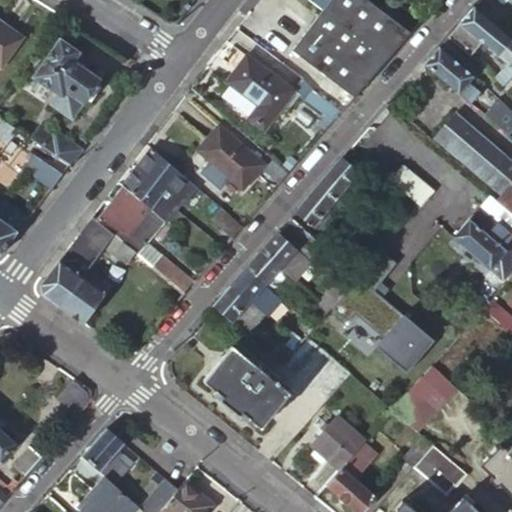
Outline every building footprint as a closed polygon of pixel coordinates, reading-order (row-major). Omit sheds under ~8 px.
[(353,99),(408,36),(362,0),(330,0),(323,10),(292,50),(353,99)] [(307,0),(309,1),(309,0),(311,0),(323,10),(330,0),(307,0)] [(511,3),(511,0),(494,0),(505,12),(511,3)] [(507,35),(473,7),(458,24),(480,43),(496,56),(511,38),(507,35)] [(0,44),(10,30),(0,23),(0,44)] [(480,43),(458,24),(445,40),(468,58),(480,43)] [(511,68),(511,39),(511,38),(496,56),(506,64),(511,68)] [(72,61),(78,53),(58,39),(31,76),(55,93),(48,103),(70,119),(83,101),(87,100),(88,101),(99,87),(97,86),(96,82),(98,80),(72,61)] [(438,47),(422,65),(470,103),(478,93),(466,83),(472,77),(472,76),(438,47)] [(272,119),(292,93),(245,56),(226,83),(257,107),(247,120),(261,131),(272,119)] [(502,85),(511,73),(511,68),(506,64),(494,79),(502,85)] [(332,108),(312,92),(304,102),(324,118),(332,108)] [(483,114),(507,134),(511,127),(511,114),(496,99),(483,114)] [(511,215),(511,163),(453,113),(432,138),(499,193),(493,200),(511,215)] [(16,130),(0,119),(0,140),(5,144),(9,139),(16,130)] [(208,159),(228,176),(242,189),(262,166),(219,126),(198,150),(208,159)] [(36,127),(29,138),(68,164),(79,150),(51,131),(48,135),(36,127)] [(190,212),(205,195),(150,148),(121,186),(149,210),(153,205),(165,191),(172,197),(190,212)] [(50,188),(61,174),(32,155),(22,169),(28,173),(50,188)] [(341,158),(325,177),(360,205),(364,200),(356,192),(360,187),(350,179),(356,172),(341,158)] [(218,188),(228,176),(208,159),(198,171),(218,188)] [(278,183),(287,173),(274,161),(265,171),(278,183)] [(0,187),(6,191),(22,169),(14,163),(0,181),(0,187)] [(400,164),(386,180),(407,197),(417,206),(431,190),(400,164)] [(28,173),(22,169),(6,191),(11,196),(28,173)] [(325,177),(294,214),(310,228),(311,227),(316,231),(329,215),(324,211),(331,202),(338,207),(335,211),(342,217),(345,213),(355,221),(356,219),(364,208),(360,205),(325,177)] [(149,210),(121,186),(96,219),(113,235),(121,242),(134,254),(137,256),(164,223),(149,210)] [(153,205),(161,211),(172,197),(165,191),(153,205)] [(395,232),(417,206),(407,197),(385,223),(395,232)] [(502,279),(511,268),(511,216),(487,197),(451,238),(502,279)] [(27,219),(0,199),(0,253),(18,231),(27,219)] [(164,223),(169,218),(161,211),(153,205),(149,210),(164,223)] [(429,216),(417,206),(395,232),(389,239),(401,249),(429,216)] [(378,232),(385,223),(364,208),(356,219),(370,229),(374,228),(378,232)] [(232,239),(242,227),(221,209),(211,221),(232,239)] [(96,219),(91,216),(40,284),(41,294),(59,307),(91,265),(104,248),(113,235),(96,219)] [(289,220),(276,234),(302,256),(305,259),(318,244),(289,220)] [(366,265),(389,239),(395,232),(385,223),(378,232),(338,279),(335,276),(330,281),(334,284),(343,292),(366,265)] [(302,256),(276,234),(260,251),(285,273),(286,274),(302,256)] [(112,255),(121,242),(113,235),(104,248),(112,255)] [(378,275),(401,249),(389,239),(366,265),(378,275)] [(126,265),(134,254),(121,242),(112,255),(126,265)] [(285,273),(260,251),(244,270),(261,285),(269,292),(285,273)] [(182,295),(192,284),(157,254),(147,265),(170,285),(175,289),(182,295)] [(310,264),(330,281),(335,276),(336,274),(312,254),(307,261),(310,264)] [(302,256),(286,274),(295,281),(310,264),(307,261),(305,259),(302,256)] [(59,307),(82,324),(110,286),(93,273),(96,268),(91,265),(59,307)] [(170,285),(147,265),(130,285),(153,305),(161,295),(170,285)] [(261,285),(244,270),(229,286),(247,302),(261,286),(261,285)] [(286,274),(285,273),(269,292),(278,300),(295,281),(286,274)] [(328,310),(343,292),(334,284),(319,302),(328,310)] [(175,289),(170,285),(161,295),(166,299),(175,289)] [(211,306),(215,310),(237,329),(247,319),(247,316),(253,308),(247,302),(229,286),(211,306)] [(278,302),(261,286),(247,302),(253,308),(261,315),(264,311),(257,303),(261,299),(272,309),(278,302)] [(279,301),(298,317),(305,310),(286,293),(279,301)] [(328,310),(319,302),(307,316),(310,319),(305,326),(310,331),(328,310)] [(497,323),(511,333),(511,315),(505,311),(497,323)] [(376,341),(405,369),(433,339),(404,312),(376,341)] [(297,347),(305,338),(310,331),(305,326),(297,334),(294,331),(287,338),(297,347)] [(255,344),(270,358),(281,346),(271,338),(267,341),(253,328),(245,336),(255,344)] [(244,359),(255,344),(245,336),(243,334),(231,348),(228,347),(200,383),(220,398),(218,401),(238,417),(241,413),(260,429),(288,393),(244,359)] [(281,346),(270,358),(280,366),(297,347),(287,338),(281,346)] [(455,390),(431,368),(421,380),(445,401),(455,390)] [(90,390),(73,378),(55,399),(75,416),(90,399),(90,390)] [(445,401),(421,380),(412,390),(435,412),(445,401)] [(435,412),(412,390),(402,400),(426,421),(435,412)] [(402,400),(392,412),(416,432),(426,421),(402,400)] [(339,471),(365,443),(336,416),(310,445),(339,471)] [(104,428),(80,456),(106,479),(120,462),(115,458),(119,454),(114,450),(121,443),(104,428)] [(0,458),(13,443),(0,431),(0,458)] [(412,467),(431,445),(422,437),(403,458),(412,467)] [(339,471),(326,485),(355,511),(359,511),(373,497),(354,478),(376,453),(365,443),(339,471)] [(511,497),(511,444),(510,443),(503,450),(498,445),(478,465),(511,497)] [(10,465),(23,476),(40,456),(28,446),(10,465)] [(433,446),(413,468),(444,495),(452,485),(454,487),(465,473),(433,446)] [(0,469),(0,482),(4,486),(11,479),(0,469)] [(143,511),(157,511),(176,491),(154,471),(148,478),(156,485),(137,507),(143,511)] [(11,479),(4,486),(10,491),(16,484),(11,479)] [(143,511),(137,507),(106,479),(88,500),(93,504),(85,511),(143,511)] [(183,483),(176,491),(157,511),(204,511),(210,506),(183,483)] [(391,511),(477,511),(462,497),(447,511),(416,511),(401,500),(391,511)]
